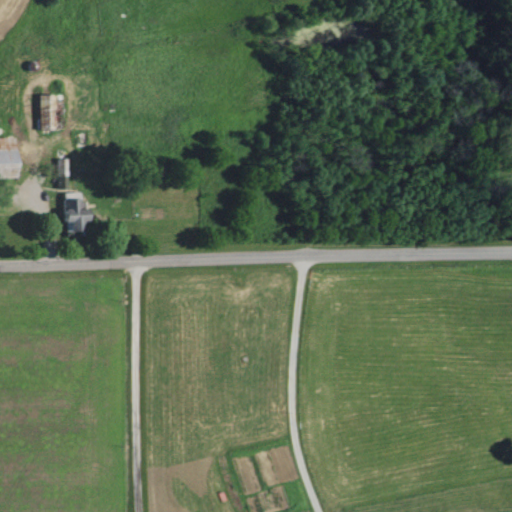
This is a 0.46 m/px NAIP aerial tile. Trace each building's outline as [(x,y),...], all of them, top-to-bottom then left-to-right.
[(50,94),(34,94),(35,130),(50,130),(50,94)] [(98,149),(98,132),(71,133),(72,149),(98,149)] [(0,137),(0,177),(9,177),(9,138),(0,137)] [(53,175),(64,175),(63,158),(53,159),(53,175)] [(74,220),(80,219),(78,192),(58,193),(59,209),(55,210),(56,222),(62,222),(62,232),(75,231),(74,220)]
